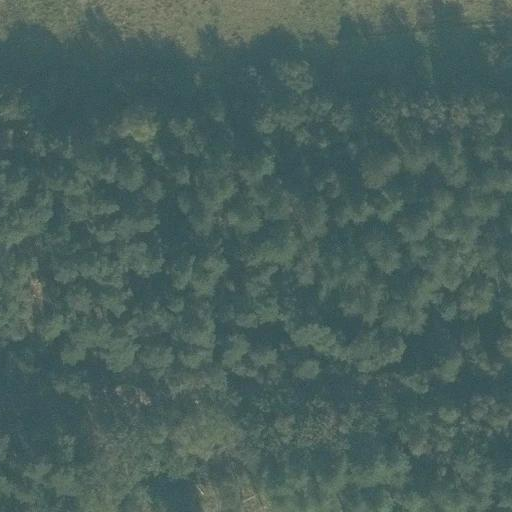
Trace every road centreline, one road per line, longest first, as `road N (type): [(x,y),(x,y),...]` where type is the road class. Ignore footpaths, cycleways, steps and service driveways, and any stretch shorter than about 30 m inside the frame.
road 1 (track): [(0,401),(511,379)]
road 2 (track): [(103,511),(112,392)]
